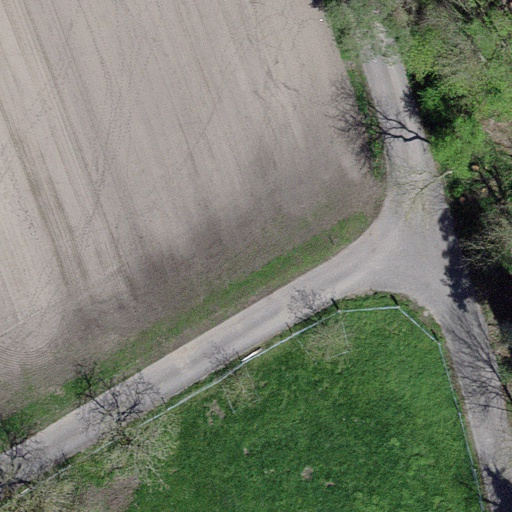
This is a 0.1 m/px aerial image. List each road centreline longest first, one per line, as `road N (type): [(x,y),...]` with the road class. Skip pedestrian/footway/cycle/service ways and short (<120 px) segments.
road 1 (track): [(415,235),(0,480)]
road 2 (track): [(415,235),(491,419),(509,511)]
road 3 (track): [(354,0),(392,99),(415,235)]
